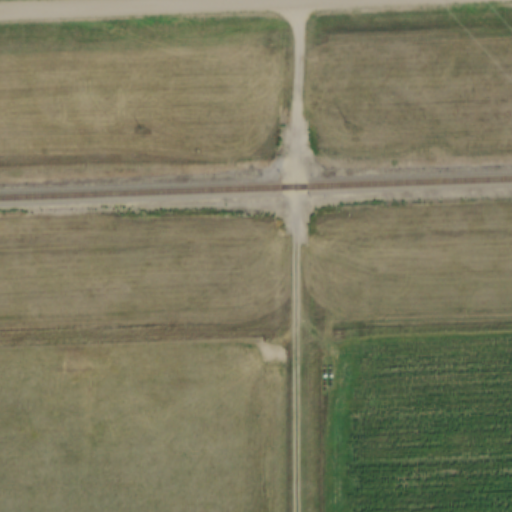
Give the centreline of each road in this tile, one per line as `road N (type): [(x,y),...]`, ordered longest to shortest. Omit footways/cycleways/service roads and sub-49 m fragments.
road 1 (track): [(297,511),(298,1)]
road 2 (residential): [(327,0),(0,10)]
road 3 (track): [(0,311),(234,304),(297,313)]
